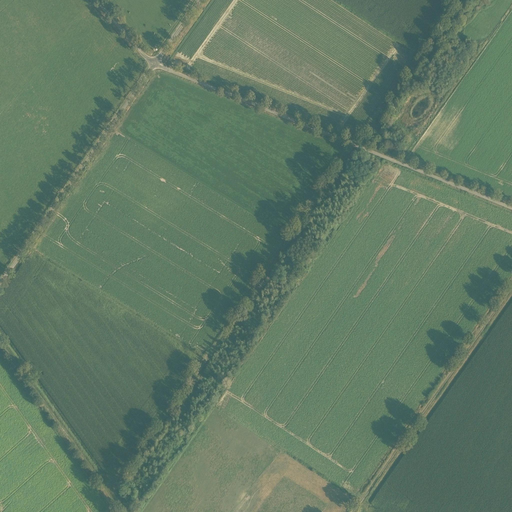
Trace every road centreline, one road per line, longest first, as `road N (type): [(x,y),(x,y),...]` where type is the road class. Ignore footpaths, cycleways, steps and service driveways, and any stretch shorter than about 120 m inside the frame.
road 1 (track): [(456,0),(108,493)]
road 2 (unclassified): [(511,207),(155,63)]
road 3 (track): [(511,286),(352,511)]
road 4 (unclassified): [(0,282),(155,63)]
road 5 (track): [(120,511),(0,344)]
